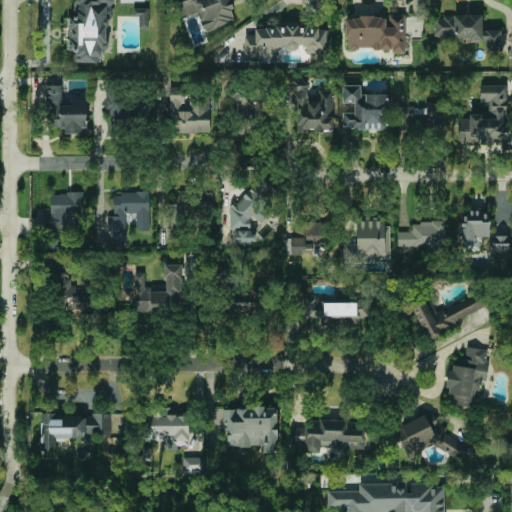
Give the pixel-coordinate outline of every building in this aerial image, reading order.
[(110,0),(75,0),(76,17),(69,17),(69,51),(74,51),(74,63),(100,63),(100,51),(110,51),(110,0)] [(183,18),(198,13),(204,31),(237,21),(229,0),(181,0),(182,2),(178,3),(183,18)] [(149,28),(148,8),(133,9),(134,17),(139,17),(140,28),(149,28)] [(405,15),(389,15),(389,17),(346,18),(346,49),(392,49),(392,53),(405,53),(405,15)] [(482,16),(435,16),(435,39),(486,39),(486,50),(501,50),(501,30),(482,30),(482,16)] [(326,27),(299,29),(299,24),(255,27),(255,36),(243,36),(245,60),(279,58),(278,50),(298,48),(298,46),(306,46),(306,55),(328,53),(326,27)] [(332,90),(318,90),(319,96),(305,96),(304,75),(287,75),(287,93),(296,93),(297,132),(308,132),(308,131),(334,131),(332,90)] [(48,86),(48,128),(64,128),(64,134),(86,133),(85,100),(62,100),(62,85),(48,86)] [(388,129),(388,94),(361,94),(361,85),(343,85),(343,103),(355,103),(355,113),(343,113),(343,129),(388,129)] [(469,143),(507,143),(507,85),(480,86),(480,103),(488,103),(488,116),(469,116),(469,143)] [(210,133),(210,97),(186,97),(186,87),(171,87),(170,133),(210,133)] [(398,107),(398,128),(441,128),(441,102),(427,102),(427,107),(398,107)] [(126,246),(126,214),(136,213),(136,230),(150,230),(150,192),(114,193),(114,216),(108,216),(109,246),(126,246)] [(83,230),(83,193),(51,193),(51,213),(45,213),(45,231),(51,231),(51,240),(47,240),(47,247),(59,247),(59,230),(83,230)] [(186,195),(170,194),(170,215),(185,215),(186,195)] [(209,210),(211,199),(204,198),(203,209),(209,210)] [(490,237),(490,212),(462,211),(462,250),(480,251),(480,237),(490,237)] [(304,237),(291,237),(291,254),(312,254),(312,247),(330,246),(329,221),(303,222),(304,237)] [(389,260),(389,221),(356,221),(357,244),(344,244),(344,260),(389,260)] [(411,231),(398,231),(398,247),(444,248),(445,222),(412,222),(411,231)] [(494,251),(509,251),(509,235),(494,236),(494,251)] [(135,273),(135,311),(181,311),(181,265),(165,265),(165,290),(145,290),(145,273),(135,273)] [(227,283),(227,267),(214,267),(213,283),(227,283)] [(93,296),(71,296),(70,279),(65,279),(65,273),(50,273),(51,296),(59,296),(59,314),(93,313),(93,296)] [(258,294),(230,293),(230,312),(258,312),(258,294)] [(486,309),(479,294),(438,314),(427,293),(410,301),(428,338),(486,309)] [(303,318),(322,318),(322,295),(303,295),(303,318)] [(363,322),(363,303),(324,303),(324,322),(363,322)] [(490,350),(466,347),(463,365),(451,363),(447,394),(453,394),(452,404),(471,407),(474,390),(480,391),(481,380),(485,381),(490,350)] [(277,408),(225,408),(224,446),(263,446),(263,453),(277,453),(277,408)] [(435,445),(459,459),(479,451),(473,437),(461,443),(446,434),(442,426),(438,423),(433,412),(395,428),(402,445),(406,446),(410,456),(435,445)] [(110,414),(43,414),(42,451),(56,451),(56,439),(81,439),(81,435),(110,435),(110,414)] [(189,415),(148,414),(148,440),(164,441),(164,448),(188,448),(189,415)] [(320,448),(364,449),(364,429),(355,429),(355,420),(311,419),(311,427),(293,427),(293,444),(304,444),(304,453),(320,453),(320,448)] [(183,473),(203,473),(203,458),(183,457),(183,473)] [(444,511),(444,484),(411,484),(411,486),(359,486),(359,490),(327,491),(328,506),(346,506),(346,511),(444,511)]
